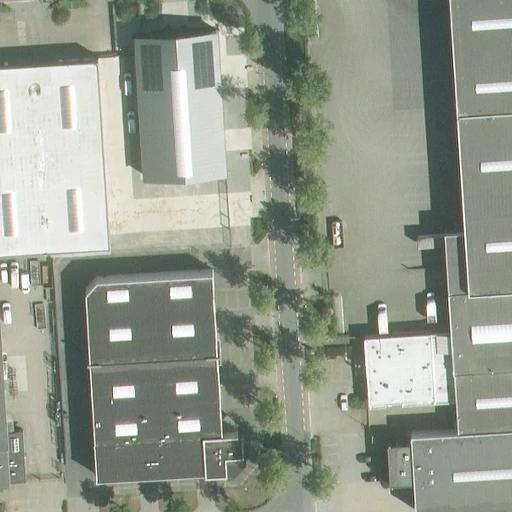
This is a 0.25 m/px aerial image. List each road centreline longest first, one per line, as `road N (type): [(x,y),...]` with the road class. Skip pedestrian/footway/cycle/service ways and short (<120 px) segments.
road 1 (unclassified): [(300,511),(267,0)]
road 2 (unknown): [(344,0),(352,15),(371,236)]
